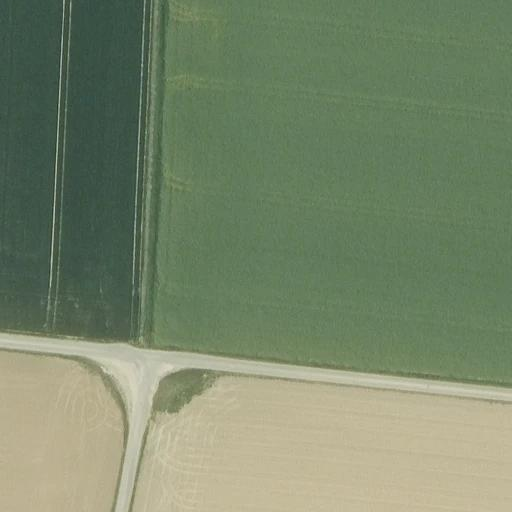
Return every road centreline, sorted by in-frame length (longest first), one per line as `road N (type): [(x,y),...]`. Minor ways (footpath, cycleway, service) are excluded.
road 1 (track): [(511,397),(0,342)]
road 2 (track): [(161,0),(149,358)]
road 3 (track): [(122,511),(149,358)]
